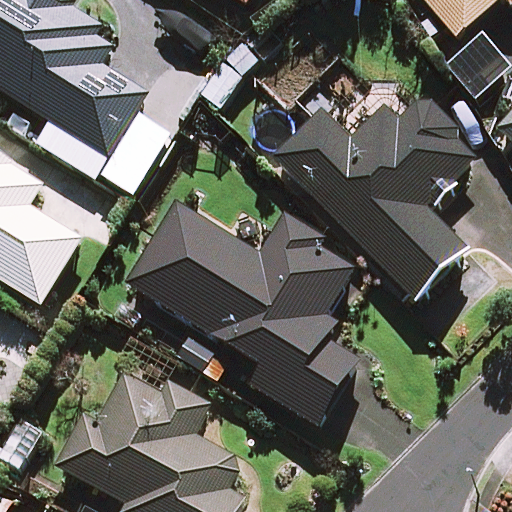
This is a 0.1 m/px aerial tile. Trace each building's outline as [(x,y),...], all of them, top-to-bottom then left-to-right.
[(38,0),(0,0),(0,100),(110,168),(132,132),(168,153),(207,91),(195,84),(219,45),(146,0),(134,0),(109,43),(38,0)] [(223,0),(248,16),(257,0),(223,0)] [(511,0),(418,0),(417,1),(460,51),(506,12),(511,18),(511,0)] [(472,180),(433,104),(403,133),(392,122),(357,155),(327,125),(279,172),(418,314),(470,263),(429,222),(472,180)] [(511,124),(499,140),(511,151),(511,124)] [(45,196),(0,168),(0,289),(44,316),(83,252),(31,220),(45,196)] [(261,266),(181,216),(131,295),(264,379),(253,396),(319,437),(360,372),(317,345),(356,283),(318,258),(323,250),(286,227),(261,266)] [(153,395),(126,381),(100,430),(89,424),(60,478),(123,511),(244,511),(246,510),(232,502),(247,472),(201,448),(218,416),(159,385),(153,395)] [(0,470),(21,484),(46,443),(18,426),(0,456),(0,470)]
